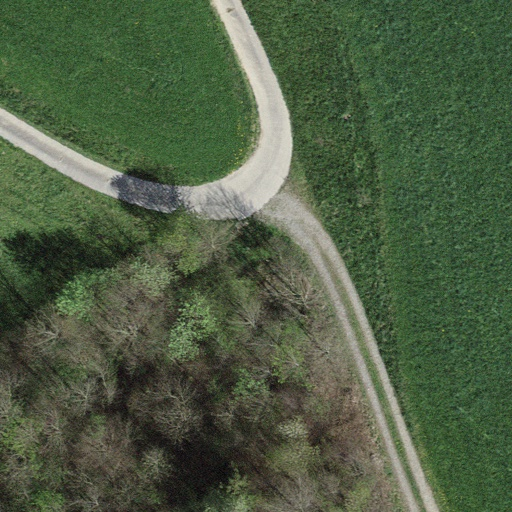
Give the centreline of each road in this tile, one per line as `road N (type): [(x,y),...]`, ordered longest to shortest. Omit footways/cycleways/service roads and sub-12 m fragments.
road 1 (track): [(0,119),(125,188),(203,201),(252,184),(276,133),(263,80),(226,0)]
road 2 (track): [(252,184),(323,256),(424,511)]
